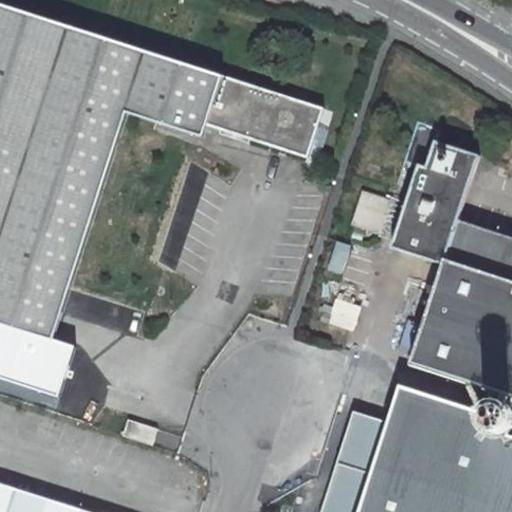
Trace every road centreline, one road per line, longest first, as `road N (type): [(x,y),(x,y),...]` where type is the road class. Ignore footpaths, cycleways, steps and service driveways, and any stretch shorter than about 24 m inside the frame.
road 1 (unknown): [(272,371),(295,398),(264,511)]
road 2 (secondary): [(396,0),(511,71)]
road 3 (unclassified): [(227,511),(264,392)]
